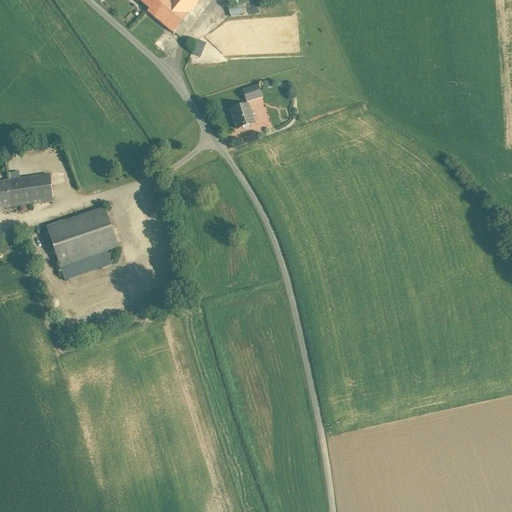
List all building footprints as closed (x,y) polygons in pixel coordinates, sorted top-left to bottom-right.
[(157,0),(137,0),(149,10),(157,0)] [(195,0),(157,0),(149,10),(147,12),(173,33),(198,3),(195,0)] [(242,6),(230,11),(232,17),(244,12),(242,6)] [(258,86),(243,91),(247,103),(262,98),(258,86)] [(247,105),(231,111),(238,130),(254,124),(247,105)] [(64,173),(18,180),(15,160),(45,155),(44,146),(3,151),(8,181),(9,181),(11,195),(9,195),(11,207),(68,199),(64,173)] [(8,181),(0,182),(0,213),(2,213),(2,209),(11,207),(9,195),(11,195),(9,181),(8,181)] [(104,209),(47,228),(60,267),(117,248),(104,209)] [(10,251),(12,259),(19,256),(17,248),(10,251)]
